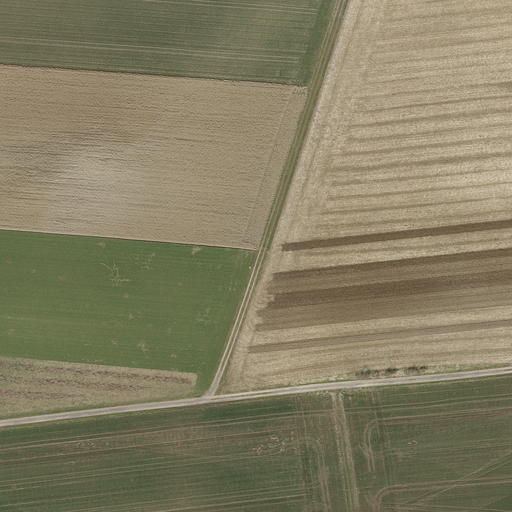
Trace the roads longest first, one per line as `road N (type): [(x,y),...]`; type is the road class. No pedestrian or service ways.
road 1 (track): [(0,422),(511,371)]
road 2 (track): [(344,0),(214,399)]
road 3 (track): [(350,511),(334,386)]
